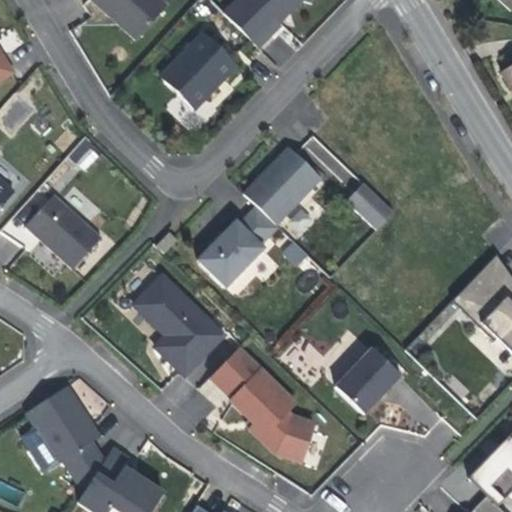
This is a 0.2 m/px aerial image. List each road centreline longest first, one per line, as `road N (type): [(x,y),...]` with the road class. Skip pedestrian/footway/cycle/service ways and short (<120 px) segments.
road 1 (residential): [(379,0),(209,172),(186,179),(101,100),(41,0)]
road 2 (residential): [(293,511),(175,431),(82,349)]
road 3 (residential): [(511,149),(422,0)]
